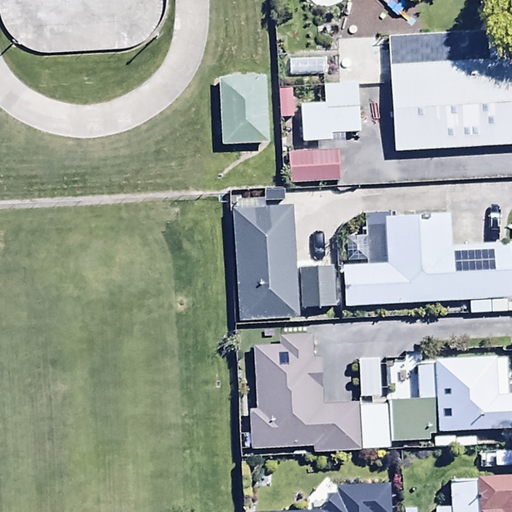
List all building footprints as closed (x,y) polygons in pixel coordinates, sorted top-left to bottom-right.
[(511,145),(511,58),(388,65),(393,152),(511,145)] [(266,145),(262,77),(216,80),(220,148),(266,145)] [(323,104),(353,102),(352,82),(322,84),(323,104)] [(323,104),(299,105),(301,139),(332,137),(331,133),(356,132),(355,102),(353,102),(323,104)] [(333,151),(285,154),(286,183),(335,180),(333,151)] [(298,319),(289,208),(265,209),(264,197),(236,199),(236,211),(230,212),(238,324),(298,319)] [(342,267),(344,306),(511,298),(509,247),(451,250),(450,219),(383,222),(385,265),(342,267)] [(331,264),(298,266),(301,310),(334,308),(331,264)] [(311,335),(282,336),(282,348),(254,348),(256,412),(248,412),(249,451),(311,449),(311,456),(358,454),(356,404),(318,405),(317,360),(312,360),(311,335)] [(377,357),(354,358),(357,400),(380,398),(377,357)] [(416,368),(416,402),(389,402),(391,441),(431,439),(431,434),(511,430),(511,392),(506,393),(504,359),(495,360),(495,358),(433,361),(433,368),(416,368)] [(386,405),(359,406),(360,451),(387,450),(386,405)] [(511,511),(511,470),(500,471),(501,477),(449,480),(450,507),(431,508),(431,511),(511,511)] [(320,511),(318,511),(387,511),(387,487),(336,489),(336,495),(320,511)]
